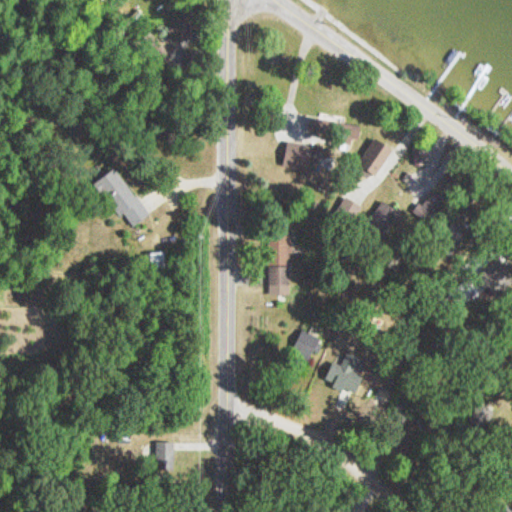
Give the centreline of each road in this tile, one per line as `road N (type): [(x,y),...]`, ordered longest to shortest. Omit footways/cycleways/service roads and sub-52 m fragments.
road 1 (tertiary): [(226,511),(234,0)]
road 2 (tertiary): [(511,170),(274,0)]
road 3 (residential): [(226,405),(338,436),(419,511)]
